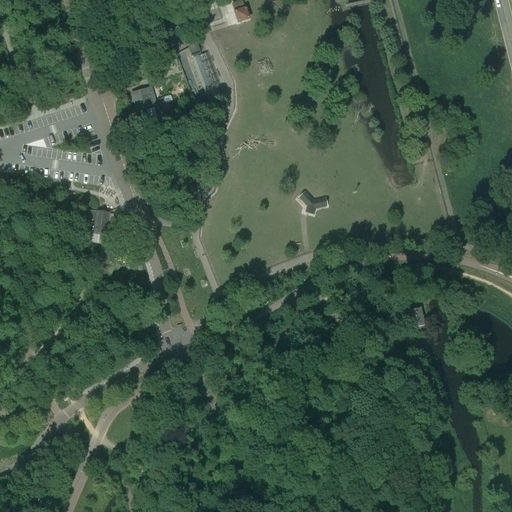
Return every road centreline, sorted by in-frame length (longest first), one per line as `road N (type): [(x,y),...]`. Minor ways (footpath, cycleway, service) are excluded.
road 1 (unclassified): [(67,0),(118,173),(156,266),(163,323),(204,387),(258,511)]
road 2 (unknown): [(162,511),(142,470),(116,449),(158,412),(249,361),(348,276),(414,266),(489,283),(511,297)]
road 3 (unknown): [(0,209),(74,408),(116,449)]
